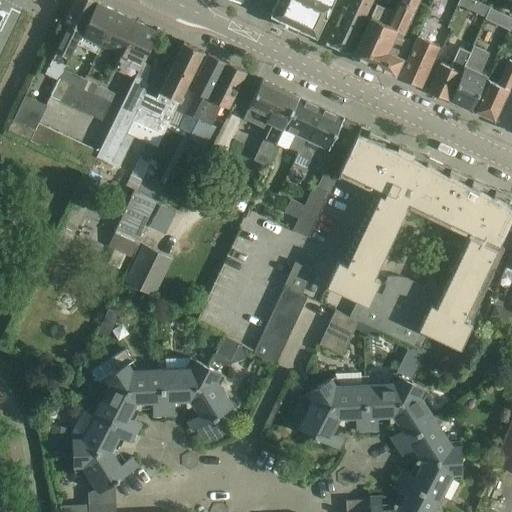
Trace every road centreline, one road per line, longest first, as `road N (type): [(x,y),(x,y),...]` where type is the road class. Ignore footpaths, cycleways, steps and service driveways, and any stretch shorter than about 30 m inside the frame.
road 1 (tertiary): [(492,154),(241,40)]
road 2 (unclassified): [(236,458),(309,305)]
road 3 (unclassified): [(124,491),(188,489),(236,458)]
